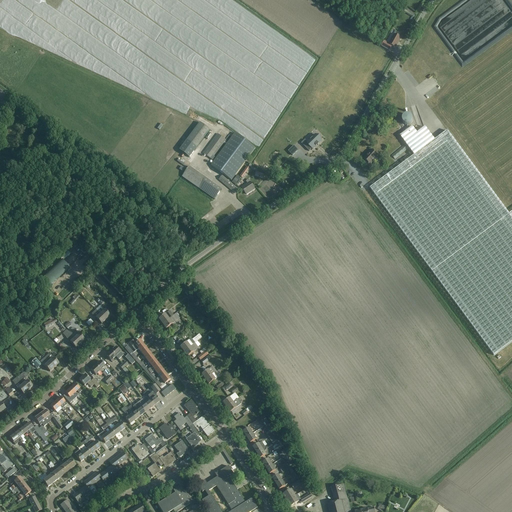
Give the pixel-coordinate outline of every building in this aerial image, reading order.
[(384,41),(382,46),(389,51),(392,46),(395,48),(397,45),(398,44),(398,43),(401,38),(398,37),(399,34),(399,33),(396,32),(395,32),(394,35),(389,44),(384,41)] [(187,141),(180,151),(183,153),(190,158),(197,149),(211,131),(201,123),(187,141)] [(394,171),(370,188),(494,356),(511,342),(511,212),(509,215),(447,131),(435,140),(425,128),(424,128),(420,130),(420,131),(419,132),(417,133),(412,127),(411,128),(400,136),(405,143),(414,155),(394,171)] [(212,166),(232,181),(256,148),(236,133),(212,166)] [(204,154),(212,160),(226,140),(218,135),(204,154)] [(305,140),(301,143),(309,151),(312,148),(313,149),(316,146),(316,147),(319,144),(318,144),(321,141),(315,135),(307,142),(305,140)] [(294,146),(288,151),(292,156),(298,150),(294,146)] [(313,156),(317,161),(328,152),(324,147),(313,156)] [(365,164),(370,169),(372,166),(370,164),(378,156),(371,150),(368,154),(364,159),(367,162),(365,164)] [(222,190),(189,167),(182,177),(215,200),(222,190)] [(219,180),(235,194),(238,190),(222,176),(219,180)] [(242,188),(243,190),(246,195),(255,189),(249,180),(246,182),(247,184),(242,188)] [(69,268),(62,260),(40,280),(48,288),(69,268)] [(100,306),(95,310),(105,320),(110,316),(100,306)] [(105,320),(95,310),(91,314),(93,316),(95,314),(98,317),(95,319),(101,324),(105,320)] [(169,319),(162,324),(166,329),(179,319),(178,317),(181,315),(178,312),(173,316),(171,317),(169,319)] [(169,319),(165,314),(158,319),(162,324),(169,319)] [(73,328),(68,332),(80,344),(84,340),(79,334),(73,328)] [(70,342),(72,345),(75,348),(80,344),(68,332),(67,330),(63,334),(66,338),(68,340),(70,338),(72,340),(70,342)] [(180,347),(183,352),(197,341),(197,342),(202,338),(199,334),(192,340),(191,339),(180,347)] [(129,344),(135,352),(143,345),(139,340),(137,342),(135,340),(129,344)] [(197,341),(183,352),(187,357),(199,348),(198,347),(200,345),(197,342),(197,341)] [(143,345),(138,349),(140,352),(142,354),(147,350),(143,345)] [(115,347),(111,351),(116,357),(118,360),(123,355),(120,352),(119,351),(115,347)] [(147,350),(142,354),(146,359),(151,355),(147,350)] [(116,357),(111,351),(106,356),(111,361),(116,357)] [(202,355),(198,358),(200,361),(208,355),(205,352),(201,355),(202,355)] [(49,354),(44,358),(54,368),(59,364),(49,354)] [(128,355),(125,357),(132,365),(135,362),(128,355)] [(146,359),(150,364),(155,360),(151,355),(146,359)] [(209,355),(201,361),(203,364),(208,361),(207,361),(211,358),(209,355)] [(32,362),(38,368),(41,365),(35,358),(32,362)] [(54,368),(44,358),(40,362),(50,372),(54,368)] [(152,367),(148,370),(149,372),(153,369),(158,365),(155,360),(150,364),(152,367)] [(100,361),(95,366),(100,371),(105,367),(100,361)] [(158,365),(153,369),(149,372),(151,374),(155,371),(157,374),(162,370),(158,365)] [(100,371),(95,366),(90,370),(95,376),(100,371)] [(201,375),(205,380),(216,371),(212,367),(201,375)] [(166,375),(162,370),(157,374),(159,377),(156,379),(158,381),(161,379),(166,375)] [(216,371),(205,380),(208,385),(217,378),(216,376),(220,373),(219,371),(216,372),(216,371)] [(25,372),(17,378),(28,391),(32,387),(27,381),(25,383),(23,380),(28,376),(25,372)] [(90,381),(88,379),(85,375),(79,380),(84,386),(87,383),(91,388),(94,385),(97,388),(99,386),(93,379),(90,381)] [(161,379),(165,384),(170,380),(166,375),(161,379)] [(17,378),(13,381),(15,383),(14,384),(16,386),(18,388),(20,391),(23,395),(28,391),(17,378)] [(75,384),(70,389),(75,394),(77,392),(79,394),(82,391),(79,388),(75,384)] [(127,392),(132,389),(128,384),(123,387),(127,392)] [(151,388),(156,394),(160,391),(155,385),(151,388)] [(5,392),(10,398),(13,395),(12,393),(9,389),(8,389),(5,392)] [(66,394),(63,396),(70,404),(72,402),(71,401),(73,401),(75,399),(75,398),(75,397),(77,396),(75,394),(70,389),(65,393),(65,394),(66,394)] [(147,396),(154,406),(159,402),(152,392),(152,393),(147,396)] [(117,397),(122,404),(126,401),(121,394),(117,397)] [(146,404),(150,409),(154,406),(147,396),(146,394),(144,396),(148,402),(146,404)] [(229,398),(222,403),(226,408),(237,399),(233,394),(229,398)] [(61,397),(55,402),(62,409),(64,412),(65,413),(67,412),(64,408),(67,405),(61,398),(61,397)] [(237,399),(226,408),(230,413),(241,404),(240,403),(237,399)] [(143,400),(138,404),(145,413),(150,409),(146,404),(143,400)] [(186,417),(187,417),(192,425),(196,422),(193,417),(199,412),(196,409),(195,410),(194,409),(196,407),(191,400),(184,406),(186,409),(185,409),(189,415),(186,417)] [(55,402),(50,407),(55,412),(55,411),(57,413),(62,409),(55,402)] [(138,404),(132,408),(136,412),(139,417),(145,413),(138,404)] [(245,411),(247,414),(255,407),(253,404),(245,411)] [(46,410),(40,414),(47,424),(50,422),(49,420),(52,418),(46,410)] [(128,412),(135,421),(139,417),(136,412),(133,414),(130,410),(128,412)] [(118,419),(112,412),(108,416),(111,420),(113,423),(118,419)] [(135,421),(128,412),(126,413),(129,417),(126,420),(130,425),(135,421)] [(186,423),(189,427),(192,425),(187,417),(184,419),(182,416),(181,416),(179,413),(174,418),(176,421),(174,423),(180,431),(183,429),(182,427),(186,423)] [(47,424),(40,414),(35,419),(40,426),(42,424),(44,427),(48,424),(47,424)] [(266,418),(264,416),(258,420),(263,428),(265,426),(262,421),(266,418)] [(55,418),(52,420),(60,430),(62,428),(55,418)] [(107,424),(106,424),(108,427),(113,423),(111,420),(111,421),(109,418),(105,422),(107,424)] [(203,431),(207,437),(214,431),(209,426),(208,427),(207,425),(208,424),(204,420),(200,422),(199,420),(196,422),(192,425),(195,428),(197,426),(198,428),(200,426),(203,431)] [(70,421),(63,426),(67,430),(73,424),(70,421)] [(29,423),(24,427),(31,436),(33,435),(31,433),(32,432),(35,431),(33,429),(29,423)] [(121,423),(116,427),(120,432),(125,428),(121,423)] [(159,429),(168,440),(176,434),(173,430),(171,432),(165,424),(159,429)] [(200,442),(194,434),(196,437),(199,435),(194,428),(195,428),(192,425),(189,427),(191,430),(191,431),(193,434),(186,439),(192,448),(196,446),(195,445),(197,443),(197,444),(200,442)] [(33,428),(33,429),(35,431),(38,435),(39,437),(40,436),(45,443),(48,440),(44,435),(39,429),(37,426),(33,428)] [(267,429),(265,426),(263,428),(267,435),(274,431),(273,429),(271,430),(270,427),(267,429)] [(24,427),(19,430),(23,435),(26,433),(28,435),(33,442),(35,441),(31,436),(24,427)] [(116,427),(111,431),(115,436),(120,432),(116,427)] [(249,428),(248,429),(243,432),(247,437),(253,434),(249,428)] [(19,430),(15,434),(22,444),(23,442),(22,440),(24,438),(23,435),(19,430)] [(104,431),(99,435),(101,438),(105,443),(110,439),(106,434),(104,431)] [(111,431),(106,434),(110,439),(115,436),(111,431)] [(279,439),(274,431),(267,435),(272,443),(279,439)] [(22,444),(15,434),(10,438),(15,445),(19,443),(20,445),(22,444)] [(256,439),(253,434),(247,437),(250,443),(256,439)] [(160,444),(162,447),(165,445),(164,443),(162,441),(160,442),(158,440),(157,441),(152,435),(144,440),(150,448),(151,448),(152,450),(156,447),(160,444)] [(174,447),(176,450),(178,453),(176,455),(179,458),(184,454),(183,452),(184,451),(185,452),(188,449),(182,441),(180,439),(178,440),(180,443),(174,447)] [(279,439),(272,443),(276,449),(283,444),(279,439)] [(91,442),(89,443),(95,451),(100,447),(96,442),(93,444),(91,442)] [(262,442),(253,447),(257,453),(265,448),(262,442)] [(89,447),(86,449),(90,455),(95,451),(89,443),(88,445),(89,447)] [(132,450),(139,460),(147,454),(146,453),(148,451),(143,445),(141,447),(140,446),(138,447),(137,446),(136,445),(135,447),(135,448),(134,448),(133,448),(131,449),(132,450)] [(159,459),(160,459),(157,454),(166,447),(165,445),(162,447),(154,453),(152,455),(157,462),(160,460),(159,459)] [(266,450),(265,448),(257,453),(260,459),(266,455),(264,452),(266,450)] [(86,449),(81,453),(85,459),(90,455),(86,449)] [(79,450),(74,454),(76,457),(80,462),(85,459),(81,453),(79,450)] [(281,452),(278,453),(282,459),(285,457),(284,457),(287,455),(284,450),(281,452)] [(62,453),(60,455),(71,470),(76,466),(71,459),(68,462),(65,458),(66,458),(62,453)] [(123,453),(116,458),(121,464),(127,459),(123,453)] [(159,459),(160,460),(165,466),(168,464),(169,465),(175,461),(170,454),(163,459),(162,457),(160,459),(159,459)] [(64,465),(61,467),(66,473),(71,470),(60,455),(57,457),(61,462),(61,461),(64,465)] [(150,458),(155,464),(157,462),(152,455),(149,457),(150,458)] [(285,464),(287,467),(289,466),(288,466),(289,465),(293,462),(292,460),(290,461),(288,462),(285,457),(282,459),(285,464)] [(109,463),(112,466),(114,469),(121,464),(116,458),(109,463)] [(263,463),(266,469),(272,465),(270,462),(273,460),(271,458),(269,459),(263,463)] [(54,467),(62,477),(66,473),(61,467),(58,469),(54,463),(52,464),(54,467)] [(160,472),(155,464),(147,469),(153,477),(160,472)] [(274,464),(272,465),(266,469),(270,474),(275,471),(274,468),(276,466),(274,464)] [(112,466),(105,471),(110,477),(117,472),(114,469),(112,466)] [(55,472),(52,474),(57,480),(62,477),(54,467),(52,468),(55,472)] [(205,490),(209,496),(202,500),(208,511),(250,511),(257,508),(251,499),(245,503),(237,491),(235,492),(231,486),(233,485),(229,478),(234,476),(228,467),(215,475),(217,478),(207,484),(205,481),(198,485),(202,492),(205,490)] [(105,471),(99,476),(101,479),(103,482),(110,477),(105,471)] [(47,473),(45,474),(52,484),(57,480),(52,474),(49,476),(47,473)] [(97,473),(90,478),(95,484),(101,479),(99,476),(97,473)] [(52,484),(45,474),(43,475),(44,476),(41,479),(48,488),(52,484)] [(272,478),(276,484),(282,481),(278,475),(272,478)] [(14,482),(17,487),(18,487),(23,483),(19,478),(14,482)] [(95,484),(90,478),(83,483),(86,486),(88,489),(90,492),(95,489),(92,486),(95,484)] [(292,486),(294,489),(303,484),(301,480),(292,486)] [(282,481),(276,484),(279,490),(285,486),(282,481)] [(21,491),(21,492),(27,487),(23,483),(18,487),(17,487),(15,488),(12,491),(11,492),(13,494),(17,492),(18,494),(21,491)] [(350,511),(344,485),(331,488),(335,502),(332,503),(327,505),(328,511),(350,511)] [(88,489),(86,486),(79,491),(84,497),(91,492),(90,492),(88,489)] [(177,511),(191,504),(180,486),(173,490),(175,494),(157,505),(161,511),(170,511),(173,510),(173,511),(177,511)] [(27,487),(21,492),(25,496),(31,492),(27,487)] [(291,490),(287,493),(283,495),(287,502),(295,496),(291,490)] [(84,497),(79,491),(73,496),(77,502),(84,497)] [(310,494),(301,500),(301,501),(302,503),(303,503),(312,497),(310,494)] [(297,499),(295,496),(287,502),(290,507),(299,502),(300,504),(301,504),(302,503),(301,501),(301,500),(299,498),(297,499)] [(28,500),(32,507),(38,503),(34,497),(28,500)] [(77,511),(75,509),(74,510),(67,501),(60,506),(64,511),(77,511)] [(38,503),(32,507),(34,511),(38,511),(42,510),(38,503)]
